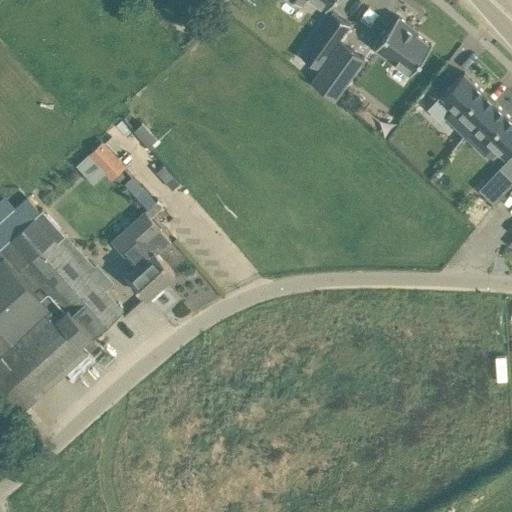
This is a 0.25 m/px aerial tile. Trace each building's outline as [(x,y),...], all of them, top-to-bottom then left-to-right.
[(168,0),(152,0),(151,2),(169,20),(179,11),(168,0)] [(334,10),(318,31),(335,44),(351,22),(334,10)] [(419,29),(398,14),(376,45),(413,71),(432,43),(417,32),(419,29)] [(342,39),(312,80),(314,83),(336,98),(366,57),(342,39)] [(464,71),(442,94),(454,105),(446,114),(465,133),(496,101),(464,71)] [(511,116),(496,101),(465,133),(484,152),(493,143),(505,155),(511,147),(511,116)] [(143,120),(135,127),(150,145),(158,139),(143,120)] [(102,141),(77,164),(93,181),(106,170),(113,177),(125,165),(102,141)] [(511,153),(491,175),(506,189),(511,181),(511,153)] [(149,203),(156,195),(131,172),(124,181),(149,203)] [(27,195),(0,219),(0,242),(2,245),(41,210),(27,195)] [(0,397),(15,414),(64,370),(71,377),(93,357),(86,350),(88,348),(98,339),(98,332),(124,309),(60,239),(66,234),(43,208),(41,210),(2,245),(0,246),(0,250),(4,255),(0,258),(0,397)] [(156,250),(170,237),(145,209),(113,238),(136,265),(128,272),(148,295),(175,271),(156,250)]
